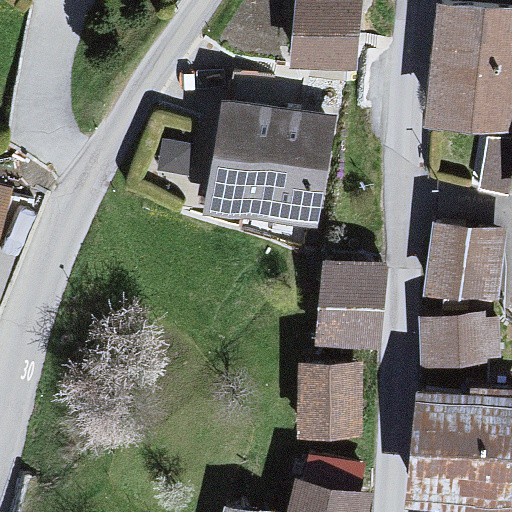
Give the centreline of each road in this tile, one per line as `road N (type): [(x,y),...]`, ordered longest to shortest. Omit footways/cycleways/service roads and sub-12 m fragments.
road 1 (residential): [(420,0),(396,222),(399,511)]
road 2 (residential): [(0,428),(54,253),(92,173),(203,0)]
